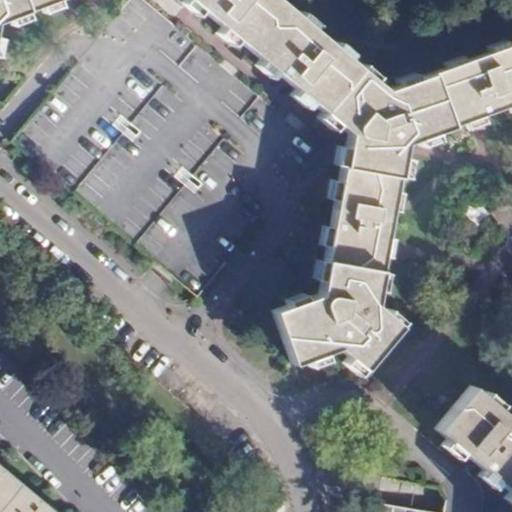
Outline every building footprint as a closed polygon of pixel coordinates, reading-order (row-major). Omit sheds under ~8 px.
[(366,366),(404,322),(379,300),(403,142),(511,104),(511,44),(384,89),(276,0),(0,0),(0,20),(54,0),(185,0),(346,133),(322,292),(277,310),(295,363),(342,346),(366,366)] [(114,127),(132,140),(138,131),(121,118),(114,127)] [(440,300),(459,278),(441,263),(422,285),(440,300)] [(511,413),(475,383),(437,427),(478,462),(511,490),(511,413)] [(0,511),(47,511),(0,472),(0,511)]
